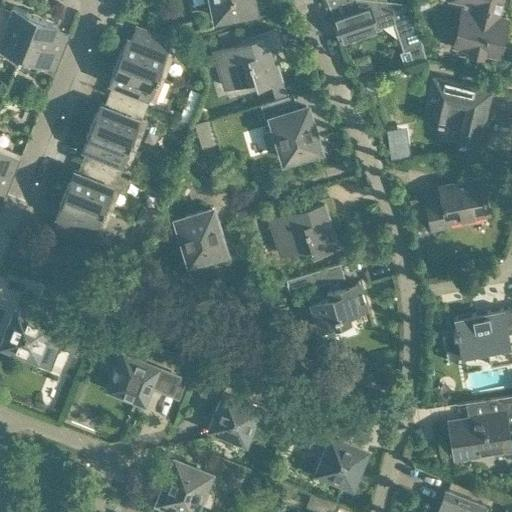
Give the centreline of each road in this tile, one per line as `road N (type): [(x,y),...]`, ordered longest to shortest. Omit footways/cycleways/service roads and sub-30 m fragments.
road 1 (residential): [(406,292),(389,206),(302,0)]
road 2 (residential): [(0,234),(89,0)]
road 3 (residential): [(378,511),(403,402),(406,292)]
road 4 (residential): [(85,511),(101,457),(87,443),(0,417)]
